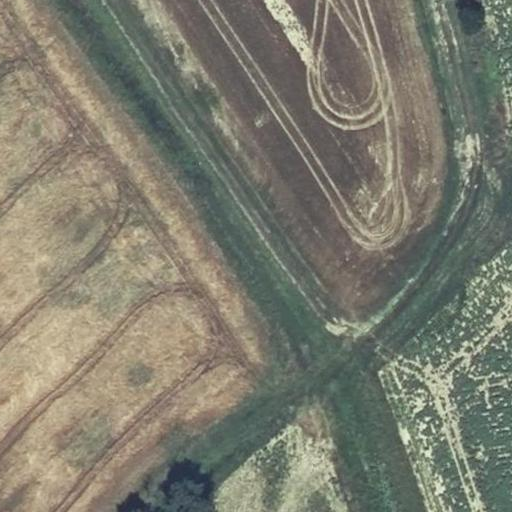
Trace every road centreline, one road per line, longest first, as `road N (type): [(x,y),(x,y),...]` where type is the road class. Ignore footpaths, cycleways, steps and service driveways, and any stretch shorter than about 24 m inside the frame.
road 1 (track): [(438,0),(470,127),(469,192),(444,241),(399,300),(229,441),(160,511)]
road 2 (track): [(350,346),(109,0)]
